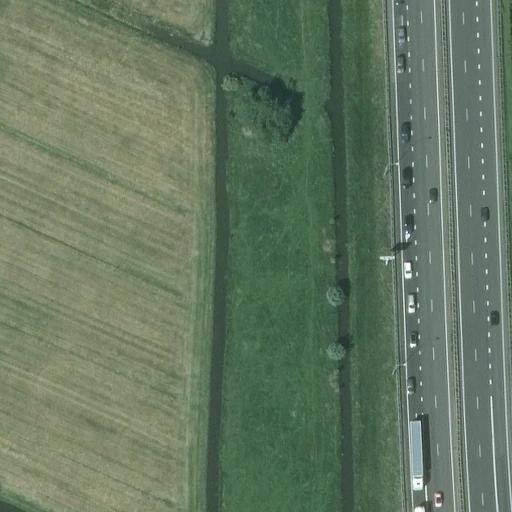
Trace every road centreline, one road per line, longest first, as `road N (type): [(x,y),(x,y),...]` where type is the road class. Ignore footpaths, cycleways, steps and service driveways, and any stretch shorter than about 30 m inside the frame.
road 1 (trunk): [(419,0),(434,413)]
road 2 (trunk): [(475,398),(460,0)]
